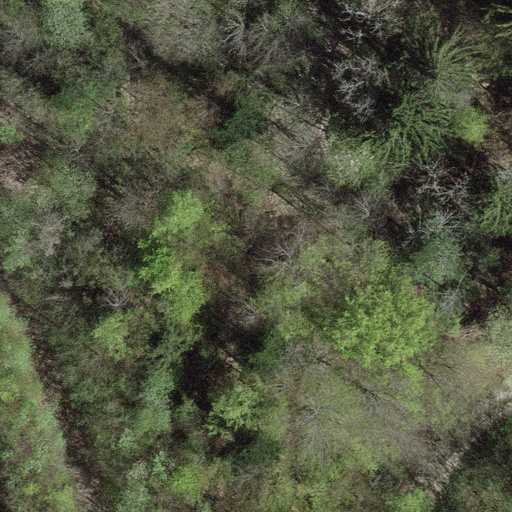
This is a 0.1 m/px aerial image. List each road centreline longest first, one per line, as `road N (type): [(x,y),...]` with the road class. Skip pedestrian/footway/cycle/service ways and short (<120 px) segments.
road 1 (track): [(94,511),(51,378),(0,269)]
road 2 (track): [(511,392),(459,433),(415,511)]
